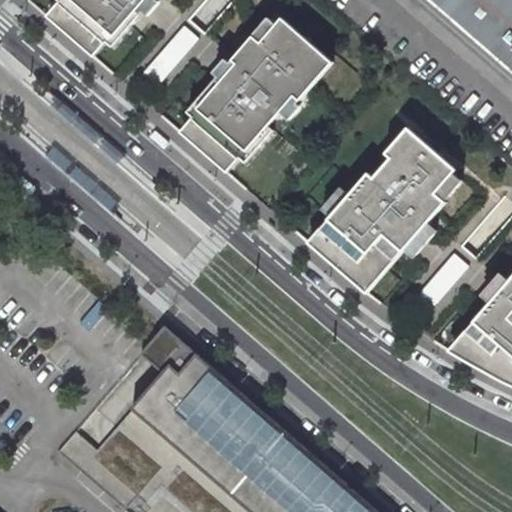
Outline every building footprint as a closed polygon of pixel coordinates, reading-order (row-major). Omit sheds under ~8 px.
[(58,0),(61,2),(48,16),(86,49),(95,57),(107,42),(113,47),(132,26),(141,15),(137,12),(146,0),(58,0)] [(511,0),(420,0),(511,80),(511,0)] [(194,117),(181,132),(228,172),(241,157),(247,162),(275,130),(269,125),(295,96),(300,100),(309,90),(333,62),(285,20),(283,18),(270,33),(262,27),(233,60),(238,64),(221,84),(216,80),(188,112),(194,117)] [(457,170),(409,127),(386,153),(391,158),(374,178),(369,173),(356,189),(348,182),(334,198),(342,204),(309,242),(318,251),(360,288),(369,293),(405,249),(413,255),(429,238),(436,231),(428,224),(447,203),(445,201),(463,181),(454,173),(457,170)] [(511,278),(506,286),(498,279),(484,295),(492,302),(449,351),(503,382),(511,385),(511,278)] [(177,372),(193,354),(163,328),(149,343),(141,352),(162,371),(168,364),(177,372)] [(162,371),(131,407),(175,445),(252,511),(376,511),(193,354),(177,372),(168,364),(162,371)]
